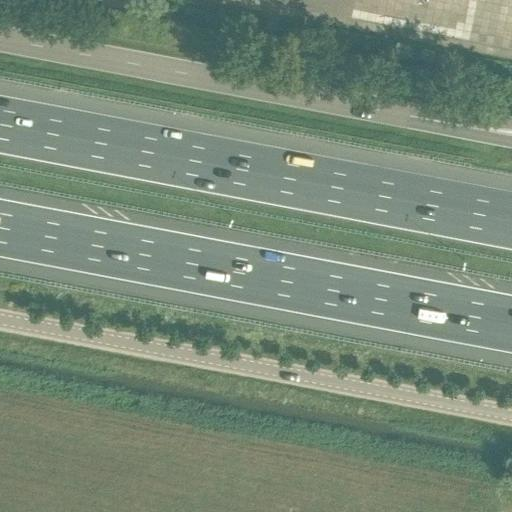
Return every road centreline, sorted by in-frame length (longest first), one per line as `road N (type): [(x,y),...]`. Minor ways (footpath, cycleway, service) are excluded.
road 1 (motorway): [(0,227),(511,323)]
road 2 (motorway): [(511,220),(0,124)]
road 3 (unclassified): [(511,417),(0,322)]
road 4 (secondary): [(497,135),(0,41)]
